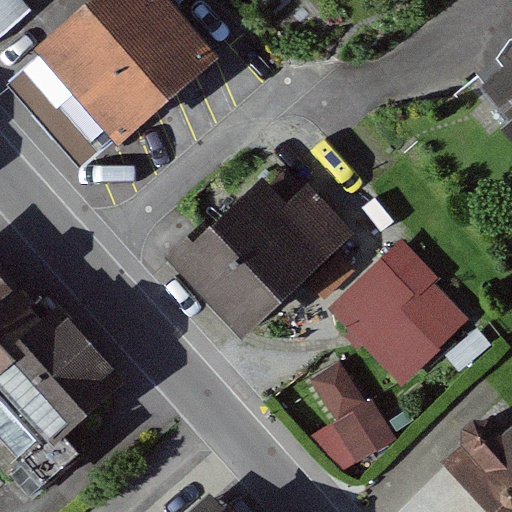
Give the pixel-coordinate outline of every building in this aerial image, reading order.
[(0,0),(0,36),(28,11),(17,0),(0,0)] [(213,64),(158,0),(87,0),(24,54),(107,153),(213,64)] [(511,69),(477,101),(511,138),(511,69)] [(355,234),(288,158),(175,259),(242,334),(355,234)] [(396,246),(330,310),(403,385),(470,321),(396,246)] [(105,386),(0,267),(0,405),(36,447),(105,386)] [(363,399),(340,364),(310,383),(332,418),(363,399)] [(395,439),(372,402),(334,426),(357,463),(395,439)] [(511,511),(511,429),(502,438),(488,423),(450,457),(499,511),(511,511)]
